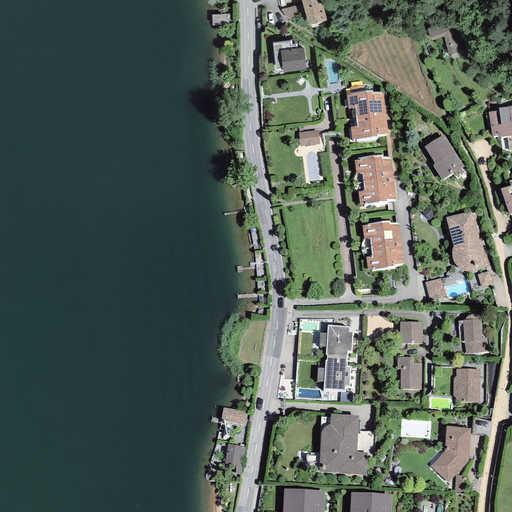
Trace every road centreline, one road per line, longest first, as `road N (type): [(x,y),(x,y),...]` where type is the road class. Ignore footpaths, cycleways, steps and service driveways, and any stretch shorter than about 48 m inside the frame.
road 1 (secondary): [(242,0),(251,148),(277,282),(243,511)]
road 2 (unknown): [(275,302),(409,293),(411,256),(388,127)]
road 3 (residential): [(498,228),(510,289),(482,511)]
road 4 (unknown): [(262,400),(383,408)]
